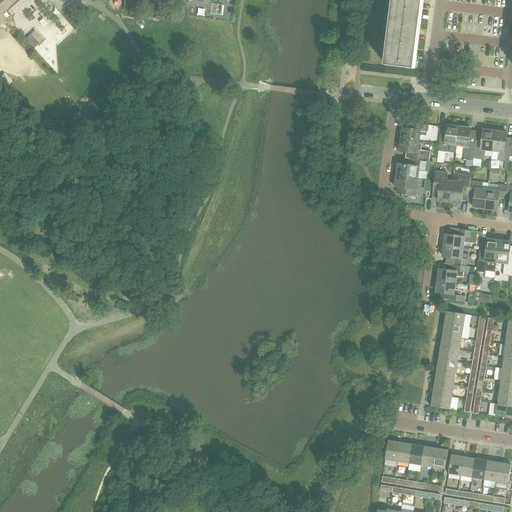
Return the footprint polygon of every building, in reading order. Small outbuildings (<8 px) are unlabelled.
[(386,0),(383,30),(392,31),(387,65),(415,69),(424,0),(386,0)] [(12,82),(4,74),(0,78),(0,92),(1,93),(12,82)] [(84,112),(91,119),(100,110),(93,103),(84,112)] [(402,135),(402,140),(419,142),(420,137),(422,135),(427,136),(428,125),(407,122),(406,128),(403,128),(403,129),(401,130),(400,133),(402,135)] [(451,145),(457,145),(460,127),(458,127),(457,125),(455,124),(453,124),(452,124),(450,126),(448,125),(446,140),(440,139),(438,151),(450,152),(451,145)] [(461,127),(460,127),(457,145),(463,146),(463,153),(465,153),(464,159),(473,160),(476,141),(471,141),(470,139),(472,128),(469,128),(468,127),(467,126),(465,125),(463,126),(461,127)] [(484,130),(483,134),(482,143),(476,143),(474,159),(484,160),(486,150),(493,151),(495,131),(493,131),(492,129),(488,128),(486,130),(484,130)] [(493,151),(492,160),(498,161),(506,162),(509,162),(510,157),(511,147),(506,146),(507,137),(507,133),(505,132),(504,130),(499,130),(498,131),(495,131),(493,151)] [(412,159),(430,161),(431,151),(421,150),(422,142),(419,142),(402,140),(401,144),(399,145),(398,148),(400,150),(400,151),(413,153),(412,159)] [(397,171),(397,175),(418,178),(419,171),(428,172),(430,161),(412,159),(411,165),(398,163),(398,164),(397,165),(396,167),(396,168),(396,170),(397,171)] [(436,172),(434,187),(433,196),(439,197),(438,201),(440,201),(441,202),(442,203),(444,203),(445,203),(446,202),(450,202),(453,182),(447,181),(448,173),(436,172)] [(395,187),(398,188),(398,193),(416,196),(418,178),(397,175),(396,179),(395,180),(394,182),(394,183),(394,185),(396,186),(395,187)] [(458,182),(453,182),(450,202),(454,203),(455,204),(456,205),(458,205),(459,205),(461,204),(462,204),(462,200),(468,200),(469,194),(469,192),(471,182),(471,176),(459,175),(458,182)] [(471,182),(469,192),(469,194),(475,194),(474,207),(485,209),(488,190),(482,189),(483,183),(471,182)] [(499,197),(505,198),(506,186),(500,185),(500,192),(488,190),(485,209),(497,210),(499,197)] [(444,245),(464,248),(464,242),(471,243),(472,231),(460,229),(460,236),(446,234),(446,236),(444,237),(443,242),(445,243),(444,245)] [(497,262),(499,240),(488,239),(487,245),(486,254),(480,253),(477,272),(486,273),(486,270),(496,271),(497,262)] [(511,276),(511,255),(510,255),(511,242),(499,240),(497,262),(505,263),(503,275),(511,276)] [(463,254),(464,248),(444,245),(444,247),(442,248),(441,253),(443,255),(443,257),(457,258),(456,265),(468,266),(469,255),(463,254)] [(438,281),(456,283),(456,278),(458,276),(464,277),(464,272),(469,273),(469,272),(475,272),(475,267),(468,266),(456,265),(454,265),(453,271),(439,269),(438,281)] [(455,288),(456,283),(438,281),(436,293),(450,294),(450,300),(465,302),(466,296),(461,295),(462,290),(456,290),(455,288)] [(491,303),(492,298),(493,295),(482,294),(481,302),(491,303)] [(447,311),(445,323),(464,326),(466,314),(447,311)] [(445,323),(443,335),(462,338),(464,326),(445,323)] [(441,347),(460,350),(462,338),(443,335),(441,347)] [(441,347),(439,359),(458,362),(460,350),(441,347)] [(511,357),(504,356),(503,368),(511,369),(511,357)] [(458,362),(439,359),(437,371),(456,374),(458,362)] [(511,381),(511,369),(503,368),(501,380),(511,381)] [(437,371),(435,382),(454,386),(456,374),(437,371)] [(511,381),(501,380),(500,392),(511,393),(511,381)] [(435,382),(433,394),(453,397),(454,386),(435,382)] [(511,393),(500,392),(498,404),(511,405),(511,393)] [(433,394),(431,406),(451,409),(453,397),(433,394)] [(511,405),(498,404),(496,416),(511,417),(511,405)] [(386,460),(398,462),(401,442),(389,440),(386,460)] [(413,444),(401,442),(398,462),(410,464),(413,444)] [(410,464),(421,466),(425,446),(413,444),(410,464)] [(437,448),(425,446),(421,466),(433,468),(437,448)] [(437,448),(433,468),(445,470),(449,450),(437,448)] [(449,474),(461,476),(464,457),(452,455),(449,474)] [(476,459),(464,457),(461,476),(473,478),(476,459)] [(476,459),(473,478),(485,480),(488,461),(476,459)] [(500,463),(488,461),(485,480),(496,482),(500,463)] [(511,465),(500,463),(496,482),(509,484),(511,465)]
